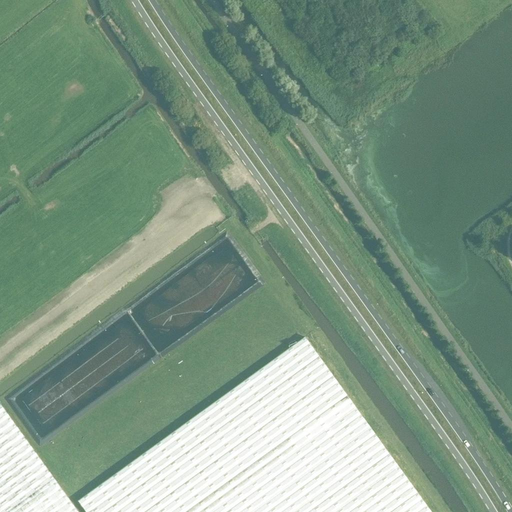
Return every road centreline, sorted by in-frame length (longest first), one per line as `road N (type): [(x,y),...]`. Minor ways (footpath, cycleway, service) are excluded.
road 1 (primary): [(134,0),(493,511)]
road 2 (primary): [(510,511),(151,0)]
